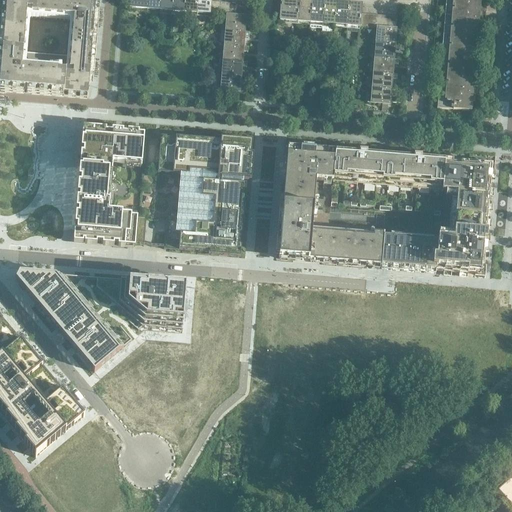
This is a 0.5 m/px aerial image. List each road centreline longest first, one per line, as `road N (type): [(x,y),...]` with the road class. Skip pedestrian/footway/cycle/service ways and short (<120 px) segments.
road 1 (residential): [(0,255),(365,285)]
road 2 (residential): [(147,461),(0,288)]
road 3 (unknown): [(225,274),(212,385),(195,414)]
